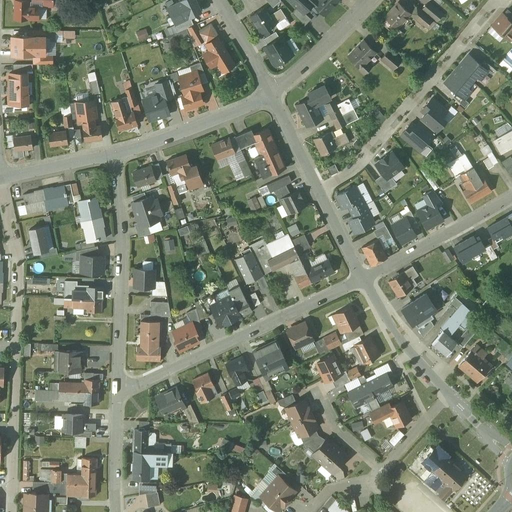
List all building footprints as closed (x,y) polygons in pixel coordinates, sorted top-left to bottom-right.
[(195,0),(183,0),(182,1),(168,8),(172,16),(175,15),(178,22),(189,17),(201,12),(195,0)] [(289,0),(297,8),(304,14),(304,13),(310,6),(313,3),(309,0),(289,0)] [(309,0),(313,3),(313,4),(319,10),(325,16),(339,1),(338,0),(309,0)] [(28,1),(14,1),(15,19),(27,19),(38,19),(38,8),(28,8),(28,1)] [(411,14),(398,2),(385,18),(397,29),(410,14),(411,14)] [(319,10),(313,4),(313,3),(310,6),(310,7),(316,13),(317,13),(319,10)] [(443,15),(429,3),(423,10),(437,21),(443,15)] [(433,20),(417,7),(411,14),(410,14),(426,28),(433,20)] [(265,8),(250,16),(261,34),(276,25),(275,24),(286,18),(281,9),(270,16),(265,8)] [(304,14),(297,8),(292,13),(305,26),(311,19),(304,13),(304,14)] [(511,13),(507,10),(503,15),(511,22),(511,13)] [(511,22),(503,15),(492,27),(508,40),(511,35),(511,22)] [(290,24),(286,18),(275,24),(276,25),(279,29),(281,30),(290,24)] [(191,19),(174,26),(177,33),(187,29),(194,26),(191,19)] [(198,45),(192,35),(198,31),(199,33),(202,31),(198,24),(194,26),(187,29),(194,47),(198,45)] [(213,29),(211,26),(202,31),(199,33),(198,31),(192,35),(198,45),(200,44),(201,45),(203,46),(205,44),(206,45),(218,38),(216,34),(217,33),(214,28),(213,29)] [(511,43),(508,40),(492,27),(477,45),(501,65),(511,52),(511,43)] [(137,31),(139,40),(149,38),(147,29),(137,31)] [(44,38),(30,38),(30,37),(12,37),(12,55),(15,55),(16,58),(24,58),(25,55),(46,55),(46,49),(44,49),(44,38)] [(292,54),(282,37),(265,47),(267,51),(268,50),(272,56),(270,57),(275,65),(276,65),(276,64),(276,65),(292,55),(292,54)] [(235,65),(218,38),(206,45),(210,51),(203,55),(211,68),(218,64),(223,73),(235,65)] [(364,41),(348,56),(360,68),(359,69),(364,74),(371,67),(367,62),(376,53),(364,41)] [(402,61),(389,50),(381,60),(393,70),(402,61)] [(488,71),(468,55),(457,69),(471,81),(476,76),(480,79),(488,71)] [(200,63),(190,66),(192,74),(197,72),(201,85),(208,82),(200,63)] [(33,71),(32,64),(13,65),(13,74),(27,73),(27,71),(33,71)] [(457,69),(445,83),(464,99),(471,91),(467,87),(471,81),(457,69)] [(201,85),(197,72),(192,74),(188,75),(188,77),(180,80),(182,85),(181,86),(183,93),(184,93),(185,96),(199,92),(203,91),(201,85)] [(13,74),(9,74),(9,95),(28,95),(30,94),(26,94),(26,86),(27,85),(27,73),(13,74)] [(97,80),(89,82),(92,95),(100,93),(97,80)] [(137,105),(130,82),(124,84),(126,90),(125,90),(130,107),(137,105)] [(170,83),(163,86),(166,96),(174,94),(170,83)] [(311,98),(297,106),(307,126),(323,118),(316,105),(330,98),(324,86),(309,93),(311,98)] [(185,96),(178,99),(180,107),(185,106),(186,109),(203,104),(199,92),(185,96)] [(174,94),(166,96),(168,102),(169,101),(171,108),(178,106),(177,106),(174,94)] [(28,95),(9,95),(9,97),(8,98),(8,104),(9,105),(28,104),(28,95)] [(122,99),(111,102),(116,118),(120,130),(137,125),(135,119),(133,113),(127,115),(122,99)] [(447,112),(432,99),(422,111),(425,114),(420,120),(435,133),(446,121),(442,118),(447,112)] [(94,101),(76,103),(77,113),(78,120),(82,120),(83,129),(84,142),(102,139),(101,127),(95,127),(94,118),(97,118),(94,101)] [(168,102),(152,107),(155,119),(173,113),(171,108),(169,101),(168,102)] [(334,101),(325,105),(332,120),(342,115),(334,101)] [(137,105),(130,107),(133,113),(135,119),(142,116),(138,105),(137,105)] [(332,120),(336,130),(347,125),(342,115),(332,120)] [(70,116),(63,117),(65,128),(72,127),(70,116)] [(435,133),(420,120),(415,126),(411,123),(401,135),(420,152),(435,133)] [(285,168),(267,128),(253,135),(251,130),(250,130),(251,131),(236,137),(235,137),(238,144),(239,144),(241,148),(241,147),(254,141),(260,155),(254,158),(263,178),(269,175),(269,176),(286,169),(285,168)] [(511,146),(511,129),(494,141),(501,152),(511,146)] [(66,131),(48,134),(50,146),(68,144),(66,131)] [(332,131),(322,136),(321,136),(313,140),(321,156),(330,152),(329,152),(349,142),(345,133),(335,138),(332,131)] [(31,136),(13,139),(15,151),(33,149),(31,136)] [(230,138),(211,146),(217,160),(235,153),(230,138)] [(487,158),(484,160),(488,169),(500,163),(489,143),(482,147),(487,158)] [(473,168),(462,148),(454,154),(459,161),(461,165),(462,166),(466,172),(473,168)] [(393,152),(387,156),(387,155),(380,160),(381,161),(376,165),(383,174),(387,179),(388,179),(403,167),(393,152)] [(185,155),(168,162),(168,161),(167,161),(169,166),(168,166),(172,176),(172,175),(179,172),(182,181),(186,180),(189,186),(194,184),(195,187),(203,185),(196,166),(190,168),(185,154),(185,155)] [(511,158),(511,159),(503,165),(505,168),(511,163),(511,158)] [(252,174),(245,159),(238,162),(244,177),(252,174)] [(335,164),(327,168),(331,176),(338,172),(335,164)] [(462,166),(452,172),(455,178),(459,176),(458,176),(466,172),(462,166)] [(151,167),(133,173),(138,186),(156,180),(151,167)] [(425,168),(422,170),(435,189),(439,186),(425,168)] [(483,178),(478,181),(475,176),(477,175),(473,168),(466,172),(481,197),(491,191),(483,178)] [(481,197),(466,172),(458,176),(459,176),(466,188),(463,190),(470,203),(481,197)] [(168,173),(163,175),(167,186),(172,184),(168,173)] [(387,179),(383,174),(375,181),(385,193),(393,187),(388,179),(387,179)] [(289,176),(267,185),(270,193),(286,185),(292,182),(289,176)] [(172,184),(168,186),(171,197),(179,194),(175,184),(172,184)] [(70,185),(64,186),(66,193),(67,196),(66,196),(68,204),(74,202),(70,185)] [(286,185),(274,191),(281,205),(284,204),(282,199),(291,195),(286,185)] [(64,187),(49,190),(48,189),(43,190),(47,207),(51,206),(52,209),(53,208),(67,205),(68,205),(68,204),(66,196),(67,196),(66,193),(64,186),(64,187)] [(353,188),(350,187),(346,189),(345,192),(336,196),(343,208),(348,206),(351,212),(366,204),(362,198),(361,198),(355,187),(353,188)] [(39,192),(24,195),(23,195),(25,202),(24,202),(25,205),(28,214),(43,210),(44,210),(43,208),(47,207),(43,190),(38,191),(39,192)] [(433,190),(424,195),(429,205),(434,203),(436,208),(443,204),(433,190)] [(291,195),(282,199),(284,204),(286,207),(287,206),(291,212),(295,210),(296,211),(300,209),(301,207),(306,205),(307,203),(304,197),(302,196),(299,191),(291,195)] [(144,193),(132,197),(134,202),(146,198),(144,193)] [(97,197),(90,198),(87,199),(78,202),(82,218),(84,217),(85,221),(102,217),(101,213),(100,213),(97,198),(97,197)] [(135,214),(160,207),(158,200),(153,202),(152,197),(146,198),(134,202),(133,203),(135,209),(133,210),(135,214)] [(248,200),(251,210),(261,207),(257,197),(248,200)] [(429,205),(418,211),(427,229),(443,220),(436,208),(434,203),(429,205)] [(366,204),(351,212),(354,218),(349,221),(355,233),(363,229),(364,230),(370,227),(370,225),(374,224),(372,220),(372,218),(366,204)] [(160,207),(135,214),(136,218),(138,218),(139,222),(140,226),(148,224),(159,220),(158,215),(162,214),(160,207)] [(182,208),(175,210),(178,219),(185,216),(182,208)] [(419,227),(410,211),(401,216),(403,219),(406,218),(413,230),(419,227)] [(506,217),(488,228),(493,237),(496,242),(504,238),(504,237),(511,232),(511,227),(511,226),(511,225),(511,214),(506,217)] [(102,217),(85,221),(84,217),(82,218),(87,242),(96,240),(96,241),(99,240),(106,238),(105,238),(102,223),(103,222),(102,217)] [(403,219),(392,225),(394,228),(393,229),(395,234),(397,234),(402,243),(416,236),(413,230),(406,218),(403,219)] [(148,224),(140,226),(139,222),(134,224),(139,237),(151,234),(148,224)] [(198,223),(179,229),(181,236),(200,229),(198,223)] [(292,237),(301,233),(298,224),(288,227),(292,237)] [(376,230),(374,231),(377,238),(383,235),(386,241),(392,238),(385,225),(376,230)] [(43,227),(29,230),(34,253),(39,252),(48,250),(43,227)] [(147,243),(156,241),(154,234),(145,236),(147,243)] [(288,234),(252,251),(263,275),(272,271),(267,260),(273,258),(285,252),(295,247),(292,241),(288,234)] [(310,247),(304,235),(292,241),(295,247),(298,253),(310,247)] [(473,236),(454,247),(462,262),(470,257),(470,256),(480,250),(480,251),(485,248),(484,247),(479,237),(475,239),(473,236)] [(496,242),(493,237),(488,240),(493,250),(498,247),(496,242)] [(164,241),(166,251),(176,249),(174,239),(164,241)] [(378,239),(362,248),(371,266),(388,258),(378,239)] [(205,241),(195,245),(199,255),(209,251),(205,241)] [(497,257),(490,244),(484,247),(485,248),(491,261),(497,257)] [(98,246),(76,251),(76,261),(82,261),(82,256),(99,256),(99,253),(98,246)] [(298,253),(295,247),(285,252),(290,262),(288,263),(301,289),(312,283),(299,257),(298,253)] [(48,250),(39,252),(40,259),(58,255),(56,248),(48,250)] [(448,249),(442,253),(448,263),(454,259),(448,249)] [(252,251),(235,259),(247,283),(257,278),(263,275),(252,251)] [(285,252),(273,258),(278,268),(288,263),(290,262),(285,252)] [(328,259),(311,267),(308,261),(310,260),(307,253),(299,257),(312,283),(335,273),(328,259)] [(99,256),(82,256),(82,261),(82,273),(86,273),(88,275),(93,275),(95,273),(103,273),(103,256),(99,256)] [(278,268),(273,258),(267,260),(272,271),(278,268)] [(413,266),(389,281),(399,297),(413,288),(412,287),(412,288),(409,282),(419,275),(413,266)] [(154,270),(135,269),(134,287),(152,288),(153,288),(154,281),(154,270)] [(269,288),(263,275),(257,278),(262,291),(269,288)] [(204,276),(189,282),(193,294),(209,288),(204,276)] [(165,282),(154,281),(153,288),(152,288),(152,296),(167,296),(168,302),(165,282)] [(103,288),(89,287),(89,284),(85,284),(84,291),(65,290),(64,299),(102,300),(103,288)] [(245,298),(239,285),(229,290),(231,295),(242,317),(253,312),(246,298),(245,298)] [(440,300),(433,289),(426,293),(433,305),(440,300)] [(426,293),(407,305),(402,309),(412,325),(415,323),(417,327),(430,319),(433,317),(431,313),(435,310),(435,307),(433,305),(426,293)] [(231,295),(214,303),(218,311),(215,313),(221,326),(242,317),(231,295)] [(462,303),(455,298),(451,305),(457,310),(462,303)] [(102,300),(64,299),(64,300),(64,304),(64,307),(84,308),(84,315),(88,315),(88,311),(102,312),(102,300)] [(168,302),(151,302),(150,316),(161,316),(171,316),(168,302)] [(457,310),(450,317),(440,329),(442,331),(443,330),(450,336),(459,325),(464,329),(476,315),(462,303),(457,310)] [(351,307),(336,314),(342,326),(338,328),(341,333),(338,335),(342,344),(342,345),(364,334),(351,307)] [(196,308),(187,313),(192,324),(192,323),(194,326),(200,323),(196,308)] [(141,315),(140,346),(137,345),(136,361),(148,361),(149,321),(150,316),(141,315)] [(430,319),(417,327),(417,328),(423,337),(434,326),(430,319)] [(161,321),(149,321),(148,361),(160,361),(161,346),(159,346),(159,329),(161,329),(161,321)] [(192,324),(173,332),(177,341),(175,342),(180,351),(199,342),(194,333),(196,332),(194,326),(192,323),(192,324)] [(305,323),(288,331),(296,348),(313,340),(305,323)] [(468,328),(456,342),(458,343),(463,347),(475,334),(468,328)] [(442,331),(432,343),(446,356),(458,343),(456,342),(450,336),(443,330),(442,331)] [(336,332),(323,338),(329,350),(342,344),(338,335),(336,332)] [(370,337),(355,345),(364,364),(380,356),(376,347),(375,348),(370,337)] [(323,338),(314,343),(320,355),(329,351),(329,350),(323,338)] [(511,348),(502,340),(495,349),(508,360),(511,355),(511,348)] [(276,341),(253,352),(262,371),(262,370),(265,375),(264,375),(266,379),(267,379),(288,368),(284,360),(285,360),(276,341)] [(31,349),(32,343),(25,343),(25,355),(36,355),(36,349),(31,349)] [(487,354),(476,345),(458,365),(478,382),(491,366),(483,359),(487,354)] [(80,351),(60,351),(61,352),(61,371),(60,371),(60,372),(80,372),(80,362),(79,362),(79,352),(80,352),(80,351)] [(317,363),(325,381),(331,379),(342,373),(341,373),(333,356),(317,363)] [(242,357),(226,364),(236,385),(247,380),(243,373),(248,370),(242,357)] [(357,367),(346,373),(350,380),(361,375),(357,367)] [(342,373),(331,379),(336,388),(350,381),(350,380),(346,373),(345,371),(341,373),(342,373)] [(387,372),(367,382),(374,396),(388,389),(394,386),(390,379),(387,372)] [(208,373),(192,380),(203,403),(213,398),(209,389),(214,386),(208,373)] [(100,380),(93,380),(93,374),(85,374),(85,383),(70,383),(70,391),(99,392),(100,380)] [(267,379),(266,379),(264,375),(258,378),(265,393),(272,389),(267,379)] [(361,385),(367,382),(364,375),(358,378),(361,385)] [(70,383),(59,382),(59,391),(70,391),(70,383)] [(361,385),(347,392),(355,407),(375,398),(374,396),(367,382),(361,385)] [(176,388),(157,397),(166,416),(165,413),(183,404),(185,407),(176,388)] [(238,388),(229,392),(232,399),(241,395),(238,388)] [(70,391),(59,391),(59,400),(77,401),(77,403),(85,403),(99,404),(99,392),(70,391)] [(227,393),(221,396),(228,411),(234,408),(227,393)] [(292,394),(278,401),(280,406),(287,408),(297,403),(292,394)] [(297,403),(287,408),(289,412),(288,414),(292,422),(312,413),(310,410),(309,411),(304,400),(297,403)] [(402,401),(391,407),(389,402),(378,408),(370,412),(374,422),(390,414),(396,427),(397,426),(398,430),(399,429),(397,426),(411,419),(402,401)] [(199,422),(190,404),(185,407),(183,408),(189,422),(199,422)] [(312,413),(292,422),(296,431),(298,432),(300,436),(313,430),(317,428),(312,417),(313,416),(312,413)] [(82,415),(64,415),(63,431),(82,431),(82,415)] [(352,424),(354,431),(364,428),(363,421),(352,424)] [(368,428),(362,431),(366,441),(373,437),(368,428)] [(398,430),(388,441),(394,446),(404,435),(399,429),(398,430)] [(149,431),(134,430),(133,452),(171,453),(171,444),(155,444),(155,446),(149,445),(149,433),(149,431)] [(313,430),(300,436),(303,443),(316,437),(313,430)] [(75,436),(75,448),(87,448),(87,436),(75,436)] [(303,443),(302,443),(305,449),(309,447),(314,452),(321,445),(319,442),(316,437),(303,443)] [(335,445),(327,438),(321,445),(314,452),(315,457),(323,464),(338,447),(335,445)] [(467,475),(447,457),(449,455),(439,446),(437,448),(436,447),(434,450),(430,447),(422,457),(425,460),(422,462),(433,472),(425,481),(435,490),(443,481),(445,482),(440,488),(442,490),(438,495),(444,501),(454,490),(467,475)] [(338,447),(323,464),(333,473),(339,467),(348,457),(340,450),(338,447)] [(171,453),(133,452),(132,479),(149,480),(150,465),(173,466),(173,453),(171,453)] [(97,459),(82,458),(82,460),(77,460),(77,474),(61,474),(61,483),(96,484),(97,459)] [(290,477),(277,465),(272,471),(278,477),(279,476),(286,482),(290,477)] [(343,471),(339,467),(333,473),(329,477),(329,480),(331,482),(345,479),(343,471)] [(52,470),(41,469),(41,482),(48,482),(52,482),(52,470)] [(61,470),(52,470),(52,482),(61,483),(61,474),(61,470)] [(286,482),(279,476),(278,477),(270,486),(287,502),(290,499),(289,498),(290,496),(291,496),(296,491),(286,482)] [(41,482),(33,482),(33,489),(35,489),(35,492),(36,492),(37,494),(47,495),(48,492),(48,482),(41,482)] [(52,482),(48,482),(48,492),(61,493),(61,483),(52,482)] [(157,483),(140,482),(139,495),(146,494),(157,492),(157,483)] [(96,484),(61,483),(61,493),(60,494),(66,495),(81,495),(81,500),(89,500),(89,495),(96,496),(96,484)] [(218,492),(218,483),(209,483),(209,491),(218,492)] [(287,502),(270,486),(263,494),(261,496),(268,502),(278,511),(283,506),(283,505),(284,503),(285,504),(287,502)] [(263,494),(258,489),(251,496),(264,507),(268,502),(261,496),(263,494)] [(37,494),(36,492),(35,492),(33,492),(31,494),(25,494),(24,511),(42,511),(43,506),(47,506),(47,495),(37,494)] [(157,492),(146,494),(148,507),(160,505),(158,492),(157,492)] [(245,499),(235,496),(231,507),(242,510),(245,499)] [(336,500),(332,496),(324,505),(328,509),(336,500)]
